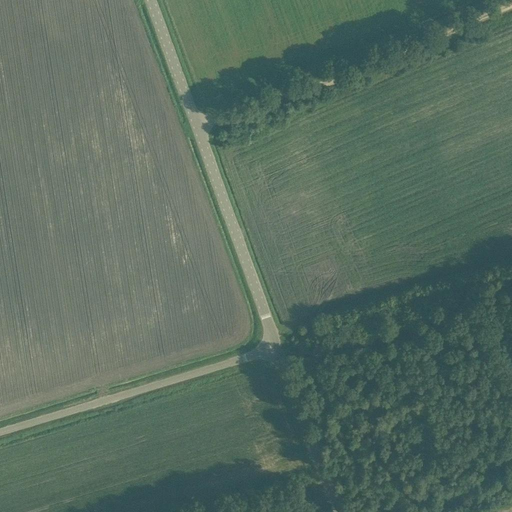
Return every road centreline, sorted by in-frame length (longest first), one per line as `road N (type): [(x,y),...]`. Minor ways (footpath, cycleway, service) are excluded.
road 1 (unclassified): [(279,348),(153,0)]
road 2 (track): [(511,9),(200,127)]
road 3 (unclassified): [(0,433),(279,348)]
road 4 (unclassified): [(345,511),(279,348)]
